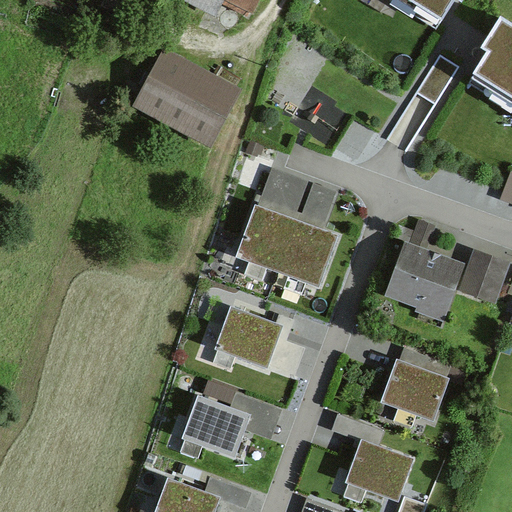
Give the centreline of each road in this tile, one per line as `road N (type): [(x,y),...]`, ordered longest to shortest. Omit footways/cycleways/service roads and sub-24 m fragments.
road 1 (residential): [(392,191),(277,511)]
road 2 (residential): [(392,191),(511,232)]
